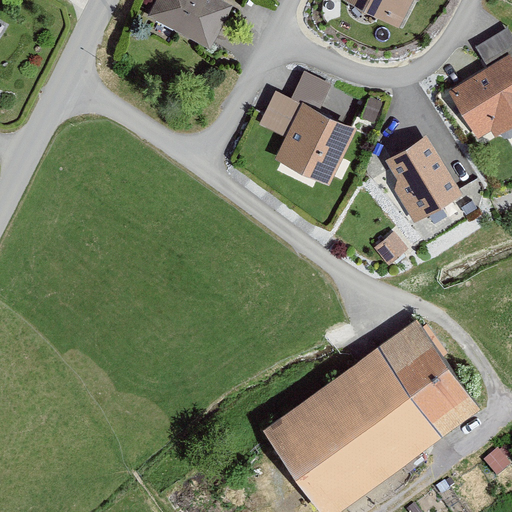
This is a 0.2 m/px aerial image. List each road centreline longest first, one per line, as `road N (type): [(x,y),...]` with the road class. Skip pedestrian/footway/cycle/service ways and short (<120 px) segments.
road 1 (residential): [(70,78),(201,164),(294,0)]
road 2 (tertiary): [(0,215),(70,78)]
